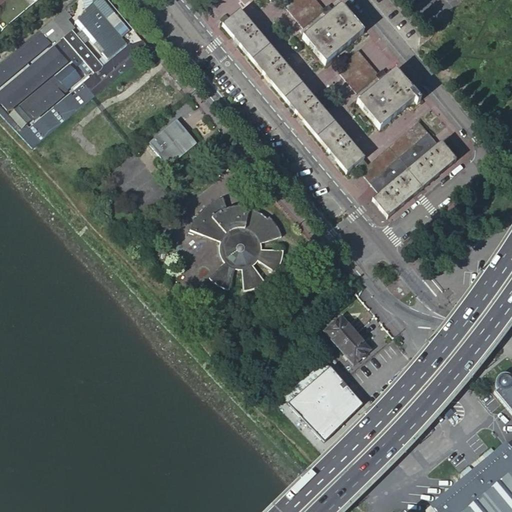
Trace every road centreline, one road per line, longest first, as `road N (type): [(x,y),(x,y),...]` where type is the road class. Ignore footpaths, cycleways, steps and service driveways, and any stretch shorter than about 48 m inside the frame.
road 1 (primary): [(511,258),(396,404),(289,511)]
road 2 (unclassified): [(357,0),(483,150),(381,241)]
road 3 (unclassified): [(162,34),(354,264)]
road 4 (unclassified): [(381,241),(188,14)]
road 5 (primary): [(319,511),(450,376),(511,296)]
